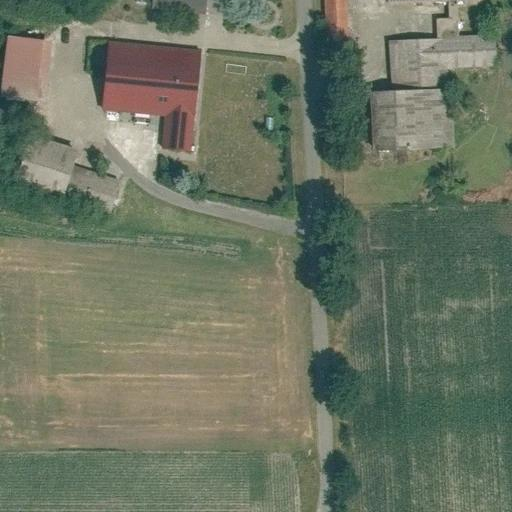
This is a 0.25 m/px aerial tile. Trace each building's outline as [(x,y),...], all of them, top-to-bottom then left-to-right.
[(204,0),(159,0),(159,6),(204,11),(204,0)] [(343,0),(320,0),(323,51),(345,51),(343,0)] [(47,39),(2,35),(0,55),(0,97),(42,102),(47,39)] [(387,39),(389,89),(447,87),(446,67),(493,65),(492,35),(387,39)] [(202,49),(112,40),(105,109),(162,115),(191,118),(195,118),(202,49)] [(389,89),(364,90),(366,150),(450,146),(447,87),(389,89)] [(191,118),(162,115),(159,147),(188,150),(191,118)] [(77,151),(22,134),(6,187),(61,204),(73,164),(77,151)] [(73,164),(61,204),(109,218),(121,179),(73,164)]
